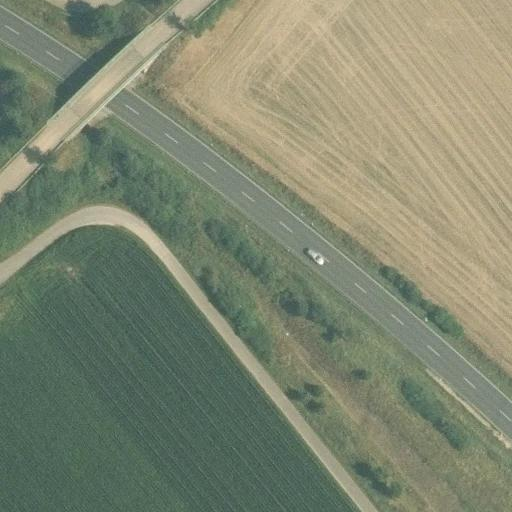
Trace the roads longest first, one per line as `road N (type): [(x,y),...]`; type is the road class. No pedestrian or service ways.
road 1 (secondary): [(511,420),(171,137),(0,19)]
road 2 (track): [(0,269),(85,214),(132,221),(370,511)]
road 3 (track): [(0,187),(200,0)]
